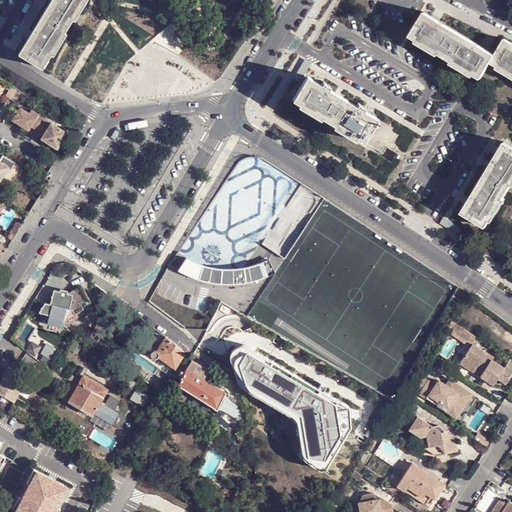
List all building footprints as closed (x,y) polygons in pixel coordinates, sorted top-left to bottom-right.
[(51,0),(19,54),(43,69),(52,55),(65,32),(73,20),(84,0),(51,0)] [(87,0),(84,0),(73,20),(75,21),(87,0)] [(426,13),(411,37),(418,41),(440,55),(453,62),(475,76),(482,79),(491,64),(496,55),(426,13)] [(67,34),(65,32),(52,55),(54,55),(67,34)] [(496,55),(491,64),(498,68),(511,75),(511,43),(505,40),(496,55)] [(439,56),(440,55),(418,41),(417,43),(439,56)] [(474,77),(475,76),(453,62),(451,65),(474,77)] [(511,78),(511,75),(498,68),(497,70),(511,78)] [(308,76),(294,100),(300,104),(322,117),(336,125),(358,139),(364,143),(369,134),(373,128),(379,120),(365,111),(358,107),(329,90),(322,85),(308,76)] [(321,120),(322,117),(300,104),(299,107),(321,120)] [(46,118),(31,109),(29,113),(21,107),(13,120),(28,130),(31,126),(38,130),(46,118)] [(68,132),(46,118),(38,130),(44,134),(42,138),(58,148),(68,132)] [(356,141),(358,139),(336,125),(334,128),(356,141)] [(463,214),(487,228),(491,221),(504,199),(511,186),(511,146),(505,143),(463,214)] [(256,198),(327,197),(252,152),(242,168),(242,175),(233,175),(224,189),(225,203),(231,193),(229,191),(237,191),(237,185),(241,179),(250,179),(248,182),(256,187),(256,198)] [(0,180),(7,169),(9,170),(13,163),(2,156),(0,159),(0,180)] [(506,201),(504,199),(491,221),(493,222),(506,201)] [(4,239),(1,243),(1,242),(0,243),(0,245),(6,249),(11,242),(4,239)] [(200,281),(206,266),(197,263),(188,259),(179,271),(200,281)] [(214,268),(206,266),(200,281),(208,283),(215,284),(223,285),(230,285),(239,285),(252,283),(275,276),(270,260),(263,263),(258,265),(251,267),(239,269),(231,269),(223,270),(214,268)] [(60,293),(54,292),(51,306),(46,305),(40,314),(50,317),(49,323),(63,327),(65,319),(74,313),(76,316),(84,310),(83,308),(92,303),(82,287),(69,295),(68,295),(60,293)] [(120,304),(113,298),(112,301),(114,303),(110,309),(115,312),(120,304)] [(176,370),(187,354),(164,336),(160,339),(164,342),(157,352),(156,351),(153,353),(153,357),(156,359),(159,358),(176,370)] [(28,353),(43,356),(46,342),(31,339),(28,353)] [(493,357),(472,344),(460,363),(473,371),(476,366),(484,371),(480,376),(494,384),(498,378),(506,383),(511,374),(511,369),(506,365),(504,367),(492,360),(493,357)] [(238,361),(246,346),(241,348),(237,350),(234,353),(231,360),(233,367),(238,380),(240,385),(244,389),(248,390),(252,394),(256,395),(293,417),(295,420),(301,454),(303,458),(312,464),(321,469),(324,469),(327,467),(309,457),(306,450),(300,414),(243,381),(238,366),(238,361)] [(253,350),(246,346),(238,361),(238,366),(243,381),(300,414),(306,450),(309,457),(327,467),(349,431),(342,419),(339,403),(326,395),(253,350)] [(57,350),(50,347),(44,356),(51,360),(57,350)] [(178,385),(178,386),(203,400),(202,401),(216,409),(216,408),(218,409),(226,391),(208,381),(212,373),(191,361),(184,375),(180,373),(178,378),(181,379),(178,385)] [(29,381),(10,369),(0,384),(0,396),(14,405),(29,381)] [(93,414),(103,398),(104,398),(109,390),(84,375),(78,384),(80,384),(69,402),(92,416),(93,414)] [(422,389),(419,394),(457,418),(467,402),(464,400),(469,391),(461,386),(458,392),(446,385),(431,375),(422,389)] [(458,392),(461,386),(449,379),(446,385),(458,392)] [(464,400),(467,402),(473,394),(469,391),(464,400)] [(123,409),(104,398),(103,398),(93,414),(113,425),(123,409)] [(240,417),(244,406),(224,399),(220,411),(240,417)] [(349,408),(339,403),(342,419),(349,431),(351,428),(349,408)] [(432,426),(418,416),(409,429),(420,437),(428,435),(430,447),(434,446),(436,455),(458,451),(455,438),(446,440),(444,431),(443,428),(438,425),(432,426)] [(97,426),(90,436),(114,452),(120,444),(112,439),(113,437),(97,426)] [(446,440),(455,438),(444,431),(446,440)] [(479,433),(475,438),(483,444),(487,438),(479,433)] [(445,484),(412,463),(400,481),(397,486),(406,491),(408,487),(416,492),(419,488),(427,493),(429,490),(434,493),(438,495),(445,484)] [(55,511),(68,488),(41,474),(30,494),(28,493),(24,501),(25,502),(20,511),(55,511)] [(395,477),(391,482),(397,486),(400,481),(395,477)] [(406,491),(426,505),(434,493),(429,490),(427,493),(419,488),(416,492),(408,487),(406,491)] [(377,500),(376,494),(365,496),(360,504),(361,509),(358,511),(395,511),(394,505),(385,498),(377,500)] [(502,498),(493,511),(511,511),(511,501),(510,503),(502,498)]
